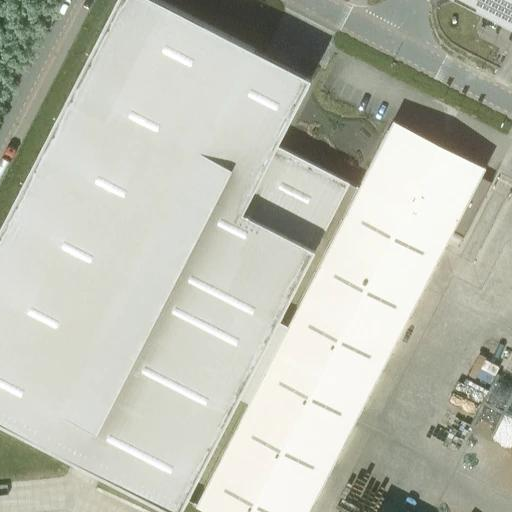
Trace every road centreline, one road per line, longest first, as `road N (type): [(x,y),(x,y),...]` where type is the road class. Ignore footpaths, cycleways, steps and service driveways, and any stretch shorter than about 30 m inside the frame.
road 1 (unclassified): [(66,0),(0,132)]
road 2 (unclassified): [(511,104),(391,42)]
